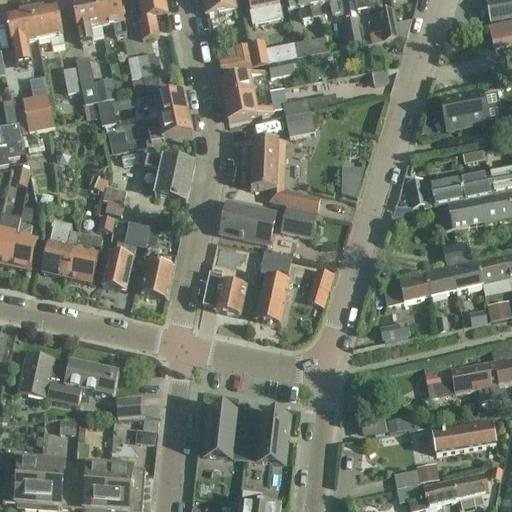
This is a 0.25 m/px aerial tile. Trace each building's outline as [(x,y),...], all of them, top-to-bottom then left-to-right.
[(103,0),(96,1),(102,32),(113,30),(115,40),(127,38),(119,0),(103,0)] [(143,44),(160,40),(156,21),(168,18),(164,0),(138,0),(143,22),(138,23),(143,44)] [(202,0),(206,18),(236,11),(233,0),(202,0)] [(277,0),(247,0),(251,16),(254,29),(282,24),(280,10),(277,0)] [(322,20),(320,9),(318,0),(285,0),(288,14),(299,12),(300,14),(299,14),(301,24),(313,22),(322,20)] [(318,0),(320,9),(330,7),(332,18),(343,16),(342,5),(341,5),(339,0),(318,0)] [(356,14),(369,12),(382,10),(379,0),(353,0),(354,3),(356,14)] [(511,0),(505,0),(487,3),(490,25),(511,21),(511,0)] [(96,1),(73,6),(79,37),(81,47),(104,42),(102,32),(96,1)] [(32,14),(38,45),(50,42),(52,52),(64,50),(62,40),(63,40),(57,9),(32,14)] [(25,47),(38,45),(32,14),(7,19),(14,53),(17,69),(29,67),(25,47)] [(384,46),(398,43),(393,14),(378,17),(384,46)] [(348,52),(362,50),(356,22),(343,25),(348,52)] [(399,42),(407,41),(412,24),(396,27),(399,42)] [(495,52),(511,48),(511,47),(511,26),(490,31),(495,52)] [(297,62),(311,59),(308,46),(295,48),(297,62)] [(223,76),(253,71),(249,47),(235,51),(237,61),(220,65),(223,76)] [(254,71),(268,68),(264,47),(250,49),(254,71)] [(140,60),(128,62),(132,83),(142,81),(145,95),(147,95),(162,91),(159,78),(155,57),(140,60)] [(271,83),(295,78),(292,64),(268,69),(271,83)] [(76,72),(63,74),(68,98),(80,95),(79,86),(76,72)] [(372,77),(374,89),(389,87),(387,74),(372,77)] [(174,75),(159,78),(162,91),(177,89),(174,75)] [(224,105),(270,96),(266,80),(267,80),(266,75),(220,85),(224,105)] [(93,81),(81,84),(83,94),(85,106),(86,109),(117,103),(114,89),(96,93),(93,81)] [(141,83),(132,85),(134,96),(143,94),(141,83)] [(158,122),(189,116),(185,96),(154,102),(143,104),(145,115),(156,113),(158,122)] [(270,96),(224,105),(229,126),(275,116),(274,111),(273,111),(270,96)] [(447,134),(487,126),(482,96),(441,104),(447,134)] [(340,112),(338,98),(315,102),(317,116),(340,112)] [(132,101),(123,103),(126,114),(134,113),(132,101)] [(290,142),(316,137),(309,104),(283,109),(286,122),(290,142)] [(112,105),(98,108),(101,124),(102,131),(104,130),(116,128),(114,117),(112,105)] [(24,113),(17,114),(22,138),(54,132),(49,108),(24,113)] [(189,116),(158,122),(160,132),(149,134),(151,145),(162,143),(193,136),(189,116)] [(6,130),(1,130),(5,148),(17,146),(21,145),(19,136),(18,128),(6,130)] [(128,156),(146,153),(143,139),(126,143),(128,156)] [(253,145),(252,169),(285,171),(286,145),(253,144),(253,145)] [(0,169),(9,168),(8,162),(19,160),(17,146),(5,148),(0,149),(0,169)] [(482,155),(462,159),(464,169),(484,165),(484,164),(482,156),(482,155)] [(187,206),(196,168),(147,158),(144,171),(159,174),(154,199),(187,206)] [(27,192),(30,180),(28,171),(16,169),(12,188),(27,192)] [(285,195),(285,171),(252,169),(252,194),(269,194),(269,206),(317,218),(321,203),(285,195)] [(511,173),(487,178),(492,200),(511,195),(511,173)] [(486,179),(458,184),(463,205),(491,200),(492,200),(487,178),(486,179)] [(422,184),(408,187),(410,196),(411,204),(413,212),(426,209),(427,212),(434,211),(463,205),(458,184),(430,190),(432,200),(426,201),(423,184),(422,184)] [(348,188),(345,199),(356,203),(359,192),(348,188)] [(441,237),(511,223),(511,222),(511,199),(437,214),(441,237)] [(108,206),(105,217),(122,221),(124,210),(108,206)] [(269,249),(276,217),(227,207),(220,239),(269,249)] [(21,222),(20,223),(22,224),(30,225),(32,212),(24,210),(23,210),(21,220),(21,222)] [(312,243),(317,219),(287,213),(282,236),(312,243)] [(0,268),(1,268),(12,220),(1,219),(0,224),(0,268)] [(12,220),(1,268),(30,275),(37,242),(30,240),(32,231),(19,228),(20,223),(21,222),(12,220)] [(112,237),(115,224),(100,221),(97,233),(112,237)] [(67,283),(77,238),(71,237),(72,230),(55,226),(43,277),(67,283)] [(129,233),(129,235),(149,239),(150,232),(131,227),(129,233)] [(149,239),(147,246),(156,248),(159,234),(151,232),(150,232),(149,239)] [(77,238),(67,283),(92,288),(102,243),(77,238)] [(133,262),(135,251),(118,247),(115,258),(109,257),(102,290),(126,295),(133,263),(133,262)] [(289,277),(292,262),(264,256),(261,271),(289,277)] [(174,272),(176,263),(158,259),(156,268),(148,267),(141,299),(167,304),(174,272)] [(495,263),(477,268),(482,289),(500,285),(509,283),(511,282),(511,259),(504,261),(495,263)] [(460,272),(451,273),(455,296),(465,293),(482,289),(477,268),(473,269),(460,272)] [(261,294),(255,324),(281,329),(287,299),(289,287),(277,284),(272,283),(273,274),(262,271),(260,280),(264,281),(261,294)] [(316,273),(313,284),(330,290),(334,278),(316,273)] [(432,279),(424,281),(429,302),(440,299),(455,296),(451,273),(447,274),(447,275),(447,276),(445,276),(432,279)] [(248,291),(222,285),(223,281),(210,278),(203,309),(215,312),(214,315),(240,320),(241,314),(250,316),(254,296),(257,288),(248,291)] [(422,281),(382,289),(387,311),(426,302),(429,302),(424,281),(422,281)] [(487,309),(490,326),(511,321),(508,305),(487,309)] [(471,330),(475,329),(488,327),(485,314),(469,317),(471,330)] [(437,323),(439,337),(449,335),(447,321),(437,323)] [(383,343),(410,338),(408,326),(380,332),(383,343)] [(479,370),(483,393),(499,390),(511,387),(511,355),(511,353),(492,356),(493,367),(479,370)] [(18,398),(60,407),(64,390),(49,387),(54,364),(27,358),(18,398)] [(70,365),(64,390),(60,407),(77,411),(81,394),(113,401),(119,376),(70,365)] [(478,393),(483,393),(479,370),(425,380),(427,393),(453,388),(455,398),(478,393)] [(483,393),(478,393),(478,395),(480,406),(501,402),(499,390),(483,393)] [(117,422),(141,420),(140,402),(116,404),(117,422)] [(208,412),(202,461),(231,464),(244,466),(248,429),(236,428),(237,415),(208,412)] [(0,426),(9,427),(9,416),(0,416),(0,426)] [(248,429),(244,466),(256,467),(285,470),(291,421),(262,418),(260,430),(248,429)] [(389,438),(405,435),(403,422),(387,425),(389,438)] [(76,439),(77,425),(60,424),(60,438),(76,439)] [(157,435),(158,426),(144,424),(143,434),(157,435)] [(436,460),(496,449),(492,427),(432,437),(436,460)] [(136,447),(154,449),(156,436),(137,434),(136,447)] [(38,511),(42,465),(7,463),(3,507),(25,508),(24,511),(38,511)] [(70,511),(72,511),(76,468),(42,465),(38,511),(52,511),(70,511)] [(436,467),(416,471),(419,487),(439,484),(436,467)] [(107,511),(111,471),(76,468),(72,511),(107,511)] [(111,471),(107,511),(142,511),(145,474),(111,471)] [(490,484),(501,486),(504,473),(492,471),(490,484)] [(450,486),(455,507),(488,499),(483,478),(450,486)] [(433,511),(455,507),(450,486),(417,494),(419,502),(408,505),(409,511),(433,511)]
